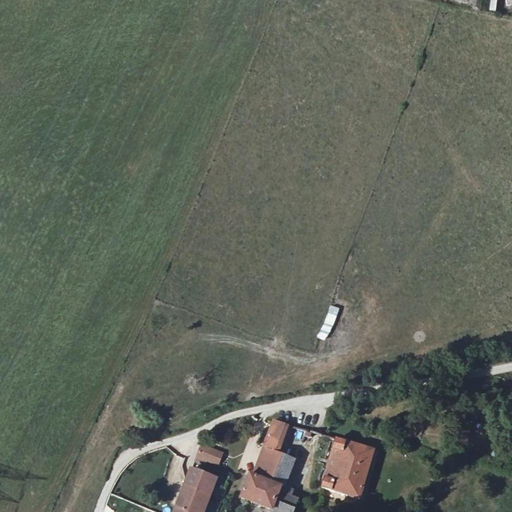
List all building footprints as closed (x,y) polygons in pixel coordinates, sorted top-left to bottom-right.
[(327,341),(338,308),(329,305),(318,338),(327,341)] [(263,447),(278,453),(288,425),(273,420),(263,447)] [(372,450),(337,439),(322,486),(358,497),(372,450)] [(223,453),(201,445),(197,458),(218,466),(223,453)] [(253,474),(281,485),(291,458),(278,453),(263,447),(253,474)] [(190,467),(172,511),(201,511),(215,477),(190,467)] [(281,485),(253,474),(250,473),(242,495),(272,507),(278,493),(281,485)] [(278,493),(272,507),(271,510),(276,511),(290,511),(296,497),(288,494),(290,489),(281,485),(278,493)]
